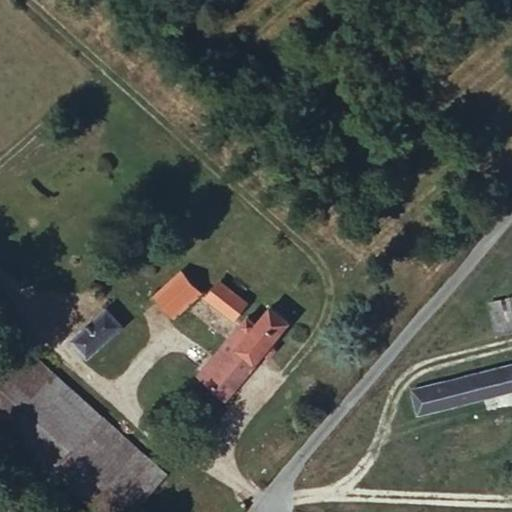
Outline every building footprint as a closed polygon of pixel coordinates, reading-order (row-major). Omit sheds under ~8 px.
[(215,284),(193,263),(167,287),(190,308),(215,284)] [(263,294),(238,273),(227,288),(253,308),(263,294)] [(491,327),(511,321),(511,290),(484,296),(491,327)] [(244,390),(305,310),(287,295),(273,313),(265,308),(222,361),(230,368),(226,376),(244,390)] [(85,335),(89,340),(100,352),(134,319),(120,303),(85,335)] [(0,414),(109,511),(146,511),(76,461),(60,447),(53,432),(58,402),(52,387),(67,373),(40,351),(0,398),(0,414)] [(406,397),(409,409),(511,382),(511,363),(510,356),(408,383),(411,396),(406,397)] [(89,391),(67,373),(52,387),(58,402),(60,407),(70,410),(84,404),(88,398),(89,391)] [(76,461),(146,511),(148,511),(173,484),(107,426),(116,416),(89,391),(88,398),(84,404),(70,410),(60,407),(58,402),(53,432),(60,447),(76,461)] [(107,426),(173,484),(185,470),(120,411),(116,416),(107,426)]
